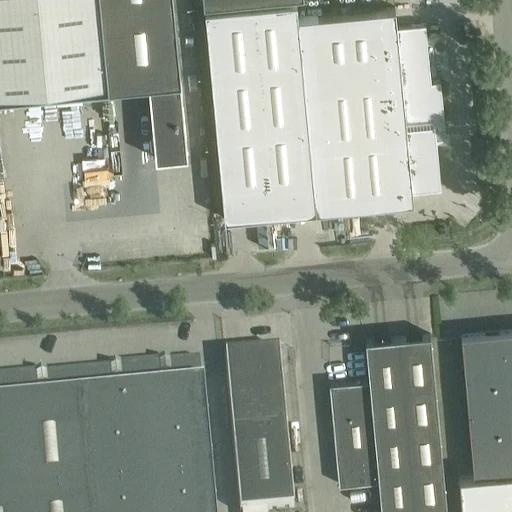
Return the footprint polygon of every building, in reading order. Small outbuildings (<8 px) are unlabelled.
[(173,0),(0,0),(0,98),(107,89),(148,86),(155,159),(188,156),(173,0)] [(203,0),(204,10),(296,1),(303,1),(303,0),(203,0)] [(296,1),(204,10),(224,219),(413,201),(412,188),(440,185),(436,135),(444,134),(444,136),(446,135),(440,80),(431,81),(425,24),(397,27),(395,7),(298,17),(296,1)] [(461,511),(511,511),(511,329),(461,335),(463,355),(473,476),(459,477),(461,511)] [(369,380),(329,383),(331,403),(339,484),(379,480),(381,511),(447,511),(430,334),(399,337),(365,340),(369,380)] [(251,511),(294,508),(279,348),(225,353),(240,511),(251,511)] [(0,511),(216,511),(204,380),(201,380),(199,358),(159,361),(159,360),(120,363),(120,365),(36,373),(36,371),(0,374),(0,511)] [(212,460),(213,476),(224,474),(223,464),(233,463),(233,457),(212,460)]
